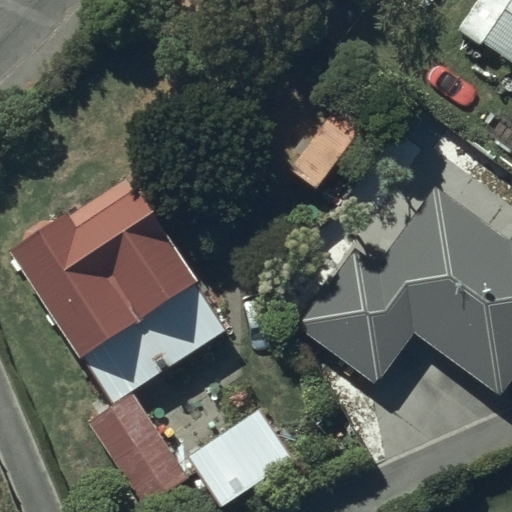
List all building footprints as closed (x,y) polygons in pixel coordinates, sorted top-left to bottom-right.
[(511,15),(495,41),(511,52),(511,15)] [(364,114),(336,93),(286,161),(315,182),(364,114)] [(61,200),(5,236),(111,398),(85,415),(141,502),(187,473),(130,383),(226,321),(128,167),(65,207),(61,200)] [(511,368),(511,237),(508,243),(442,194),(378,279),(356,263),(304,331),(372,382),(414,327),(497,389),(511,368)] [(248,410),(184,453),(216,501),(281,457),(248,410)]
